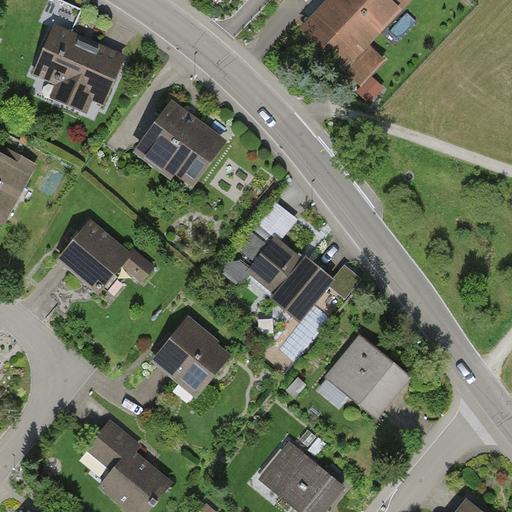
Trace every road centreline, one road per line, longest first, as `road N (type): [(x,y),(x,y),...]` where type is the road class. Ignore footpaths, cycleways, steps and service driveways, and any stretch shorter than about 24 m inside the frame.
road 1 (residential): [(132,0),(194,39),(279,117),(493,399)]
road 2 (track): [(279,117),(331,112),(511,176)]
road 3 (residential): [(0,307),(73,374),(0,463)]
road 4 (residential): [(493,399),(399,511)]
